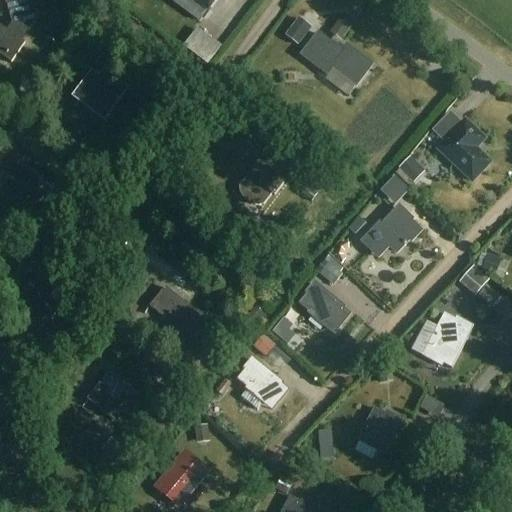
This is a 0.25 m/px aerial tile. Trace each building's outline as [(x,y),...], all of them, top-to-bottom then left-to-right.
[(6,0),(13,23),(7,31),(1,27),(0,27),(0,56),(11,64),(25,44),(22,42),(38,19),(35,17),(30,0),(6,0)] [(194,0),(207,9),(214,0),(194,0)] [(197,31),(185,47),(208,65),(220,48),(197,31)] [(318,32),(300,55),(328,77),(334,69),(357,87),(373,66),(346,45),(343,48),(339,44),(337,47),(318,32)] [(98,64),(72,98),(103,123),(130,90),(98,64)] [(484,139),(465,121),(438,149),(471,181),(489,162),(475,148),(484,139)] [(426,173),(411,157),(399,169),(413,185),(426,173)] [(44,180),(20,161),(0,185),(0,191),(29,215),(45,195),(36,189),(44,180)] [(260,162),(240,187),(264,206),(273,195),(274,196),(285,183),(283,182),(284,181),(260,162)] [(411,193),(397,178),(381,192),(395,208),(411,193)] [(361,244),(378,259),(390,248),(397,256),(422,233),(397,210),(361,244)] [(505,257),(490,256),(489,273),(504,274),(505,257)] [(343,277),(332,267),(323,276),(334,287),(343,277)] [(488,284),(472,270),(459,283),(475,298),(488,284)] [(342,308),(313,284),(306,293),(307,295),(300,304),(309,312),(308,313),(333,334),(348,315),(341,309),(342,308)] [(35,287),(16,311),(34,326),(25,337),(51,357),(68,336),(51,322),(56,315),(54,313),(59,306),(35,287)] [(165,289),(149,309),(184,337),(201,315),(188,304),(186,306),(165,289)] [(455,320),(444,314),(422,357),(442,368),(444,365),(452,369),(473,327),(456,319),(455,320)] [(276,348),(263,337),(254,348),(267,359),(276,348)] [(280,384),(251,360),(243,369),(245,371),(238,380),(247,388),(246,389),(247,390),(240,397),(256,410),(262,402),(270,409),(286,391),(279,385),(280,384)] [(393,382),(392,373),(377,375),(379,384),(393,382)] [(109,374),(88,401),(112,420),(133,393),(109,374)] [(404,421),(386,412),(385,414),(374,409),(357,442),(377,452),(379,449),(387,454),(404,421)] [(209,443),(207,426),(195,428),(197,445),(209,443)] [(205,471),(184,454),(156,488),(177,506),(205,471)] [(293,483),(281,478),(276,492),(288,496),(293,483)] [(290,497),(282,511),(317,511),(319,509),(302,500),(300,503),(290,497)]
